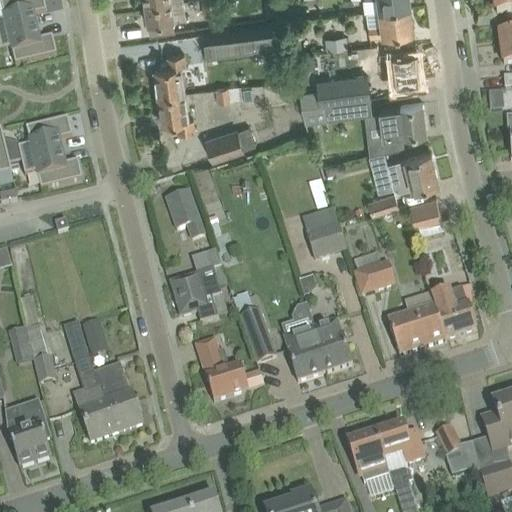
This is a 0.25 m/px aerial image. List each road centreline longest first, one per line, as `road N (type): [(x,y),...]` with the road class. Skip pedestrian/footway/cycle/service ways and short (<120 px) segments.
road 1 (tertiary): [(179,458),(511,347)]
road 2 (residential): [(179,458),(121,188)]
road 3 (residential): [(121,188),(84,0)]
road 4 (residential): [(472,181),(441,0)]
road 5 (residential): [(511,325),(472,181)]
road 6 (tertiary): [(40,501),(179,458)]
road 7 (residential): [(0,220),(121,188)]
